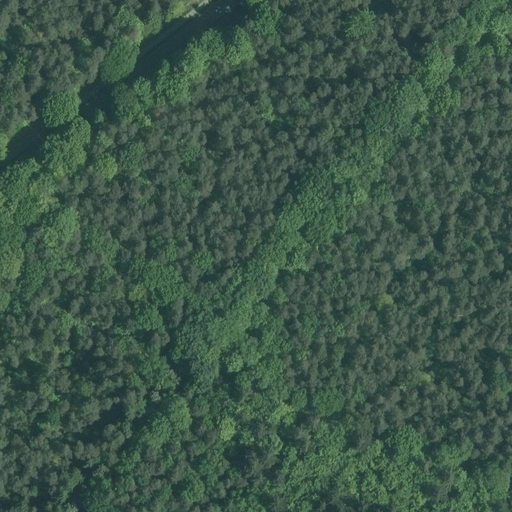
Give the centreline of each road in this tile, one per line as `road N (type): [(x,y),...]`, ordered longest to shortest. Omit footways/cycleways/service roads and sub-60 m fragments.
road 1 (track): [(511,491),(200,372),(0,310)]
road 2 (secondary): [(0,181),(229,0)]
road 3 (track): [(265,511),(240,393)]
